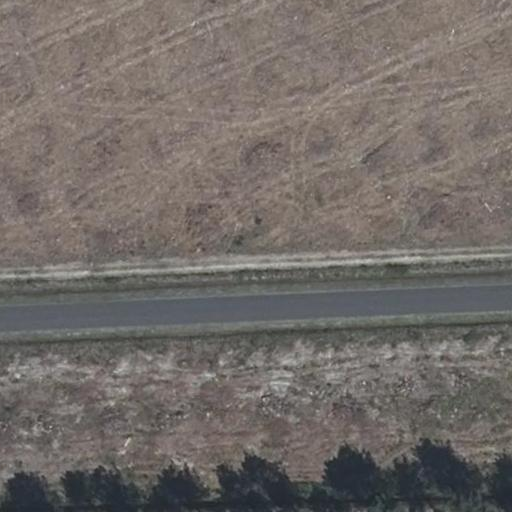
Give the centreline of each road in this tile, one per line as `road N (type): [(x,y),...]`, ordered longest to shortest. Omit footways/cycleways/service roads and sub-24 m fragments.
road 1 (tertiary): [(0,311),(511,289)]
road 2 (track): [(0,509),(511,490)]
